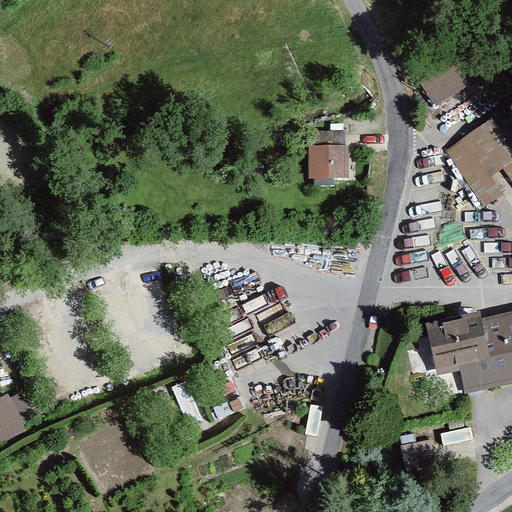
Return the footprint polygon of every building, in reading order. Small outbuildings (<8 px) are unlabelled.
[(460,63),(423,76),(432,103),(470,90),(460,63)] [(448,153),(476,193),(505,173),(511,182),(511,122),(505,113),(448,153)] [(313,150),(313,181),(355,180),(354,149),(313,150)] [(511,381),(511,314),(487,321),(485,314),(431,327),(442,376),(465,371),(470,391),(511,381)] [(0,401),(0,442),(28,428),(11,396),(0,401)]
